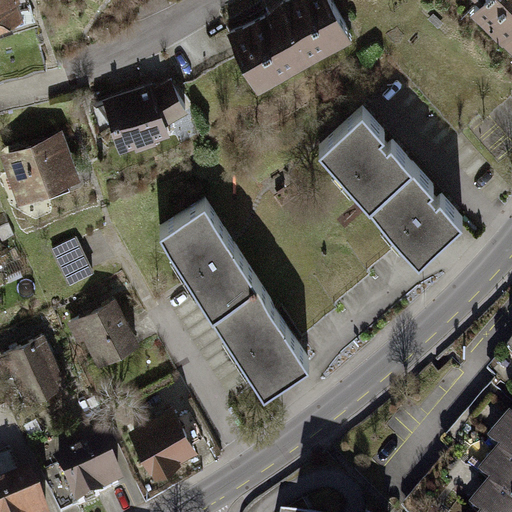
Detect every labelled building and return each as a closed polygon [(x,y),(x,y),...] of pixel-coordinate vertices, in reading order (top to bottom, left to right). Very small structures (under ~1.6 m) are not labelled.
[(52,0),(0,0),(0,5),(6,23),(55,7),(52,0)] [(353,0),(296,0),(244,29),(278,87),(374,33),(353,0)] [(511,0),(509,0),(500,10),(511,22),(511,0)] [(189,68),(121,97),(150,146),(200,123),(192,110),(208,106),(200,90),(189,68)] [(490,208),(398,97),(352,142),(447,255),(490,208)] [(18,151),(38,196),(90,178),(69,132),(18,151)] [(337,357),(231,197),(188,229),(298,389),(337,357)] [(56,245),(72,281),(98,270),(82,233),(56,245)] [(0,253),(0,282),(11,278),(0,253)] [(511,373),(511,289),(467,354),(506,382),(511,373)] [(153,340),(127,293),(79,318),(108,365),(153,340)] [(79,382),(54,336),(10,356),(34,403),(79,382)] [(511,405),(506,401),(481,435),(511,456),(511,405)] [(210,448),(184,404),(143,427),(169,473),(210,448)] [(118,444),(72,463),(96,509),(143,488),(118,444)] [(511,457),(493,444),(469,478),(511,506),(511,457)] [(15,449),(0,455),(0,477),(23,467),(15,449)] [(62,511),(47,476),(0,493),(0,496),(6,511),(62,511)] [(511,511),(511,508),(484,489),(468,511),(511,511)]
